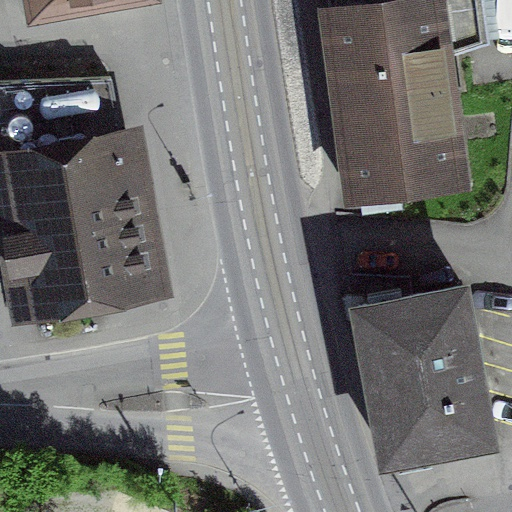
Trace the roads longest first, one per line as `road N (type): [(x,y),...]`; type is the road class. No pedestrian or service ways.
road 1 (secondary): [(226,0),(267,255),(299,385)]
road 2 (residential): [(0,404),(214,400),(299,385)]
road 3 (secondary): [(299,385),(340,511)]
